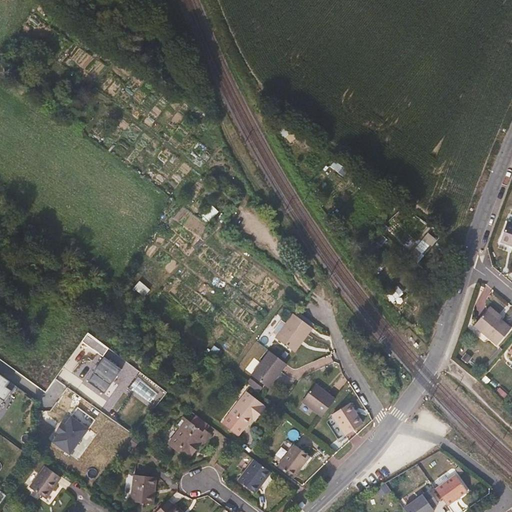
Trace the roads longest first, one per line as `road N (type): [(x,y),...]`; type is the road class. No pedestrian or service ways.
road 1 (residential): [(387,424),(437,352),(468,262)]
road 2 (residential): [(495,511),(504,490),(494,480),(442,441),(387,424)]
road 3 (residential): [(468,262),(511,137)]
road 4 (residential): [(325,308),(387,424)]
